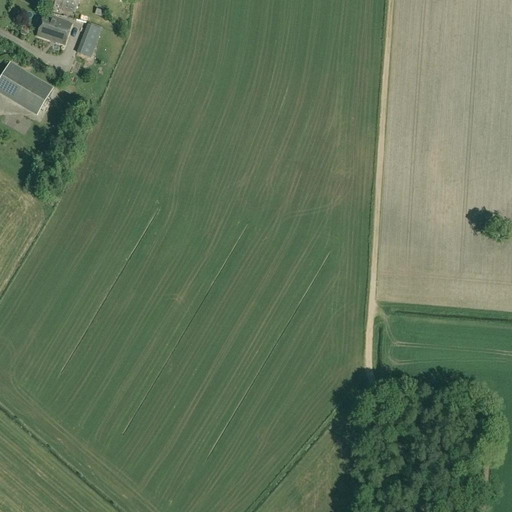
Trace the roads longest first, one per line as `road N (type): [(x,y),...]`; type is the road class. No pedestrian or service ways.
road 1 (track): [(371,305),(390,0)]
road 2 (track): [(511,315),(371,305)]
